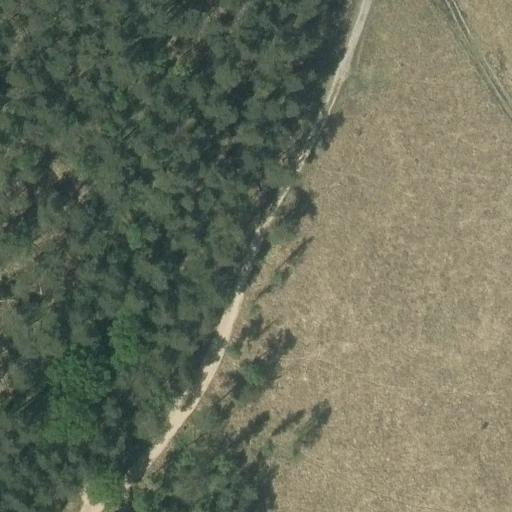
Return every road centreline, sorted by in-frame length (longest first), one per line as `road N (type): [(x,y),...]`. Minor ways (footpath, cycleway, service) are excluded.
road 1 (track): [(95,511),(191,403),(289,181),(342,83),(369,0)]
road 2 (track): [(448,0),(479,69),(511,114)]
